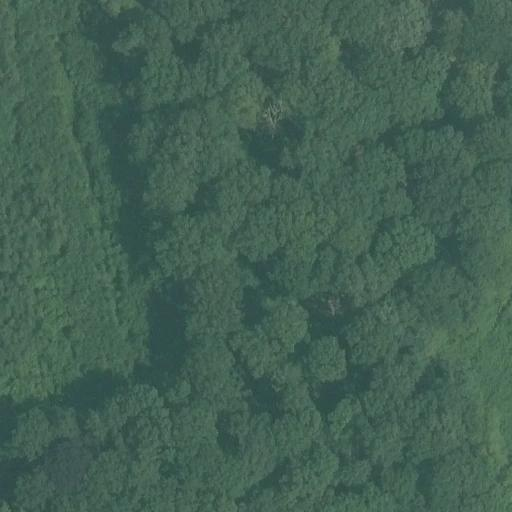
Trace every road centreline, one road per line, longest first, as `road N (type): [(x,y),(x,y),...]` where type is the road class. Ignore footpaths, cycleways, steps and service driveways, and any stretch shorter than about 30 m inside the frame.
road 1 (track): [(0,488),(53,482),(431,373),(467,342),(511,268)]
road 2 (track): [(243,428),(149,0)]
